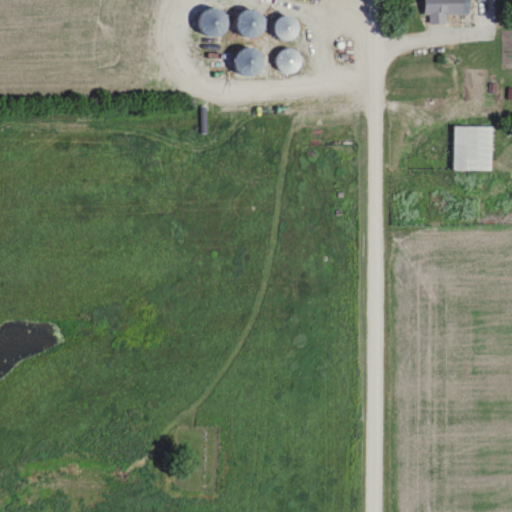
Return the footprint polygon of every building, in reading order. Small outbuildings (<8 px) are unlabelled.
[(461,14),(461,0),(416,0),(417,14),(461,14)] [(216,12),(199,6),(190,30),(207,37),(216,12)] [(227,13),(230,35),(252,32),(249,10),(227,13)] [(282,38),(287,20),(271,15),(265,34),(282,38)] [(223,65),(241,77),(254,59),(236,46),(223,65)] [(282,46),(267,57),(278,72),(293,61),(282,46)] [(479,83),(461,83),(461,97),(479,97),(479,83)] [(485,125),(446,125),(446,170),(485,170),(485,125)]
